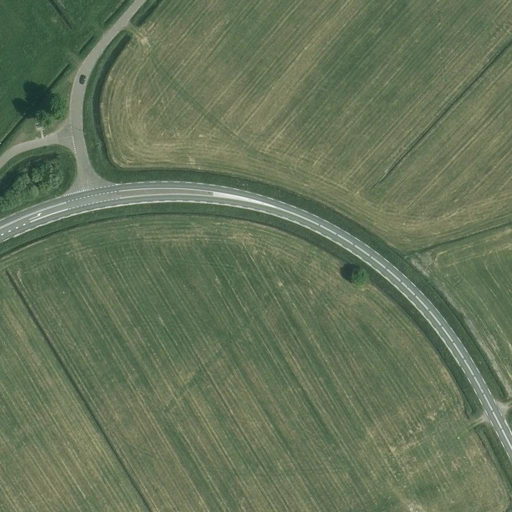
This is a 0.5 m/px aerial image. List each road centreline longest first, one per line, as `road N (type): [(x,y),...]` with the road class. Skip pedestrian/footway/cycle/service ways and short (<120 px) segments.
road 1 (secondary): [(509,446),(447,334),(383,266),(318,225),(234,198),(174,192),(85,201)]
road 2 (unclassified): [(75,134),(82,71),(144,0)]
